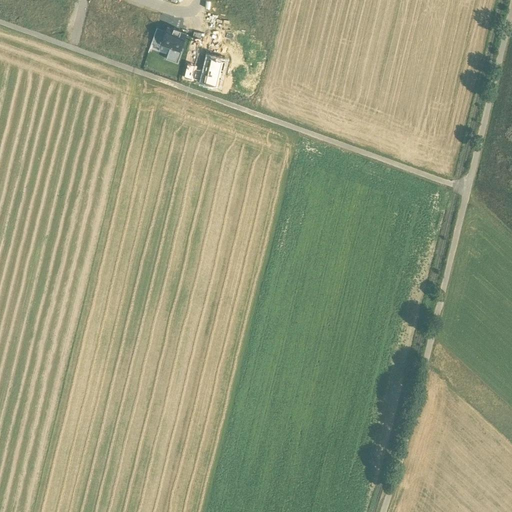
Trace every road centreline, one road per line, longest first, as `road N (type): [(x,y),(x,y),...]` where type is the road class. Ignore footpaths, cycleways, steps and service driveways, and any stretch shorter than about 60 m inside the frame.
road 1 (track): [(382,511),(511,1)]
road 2 (track): [(465,190),(0,22)]
